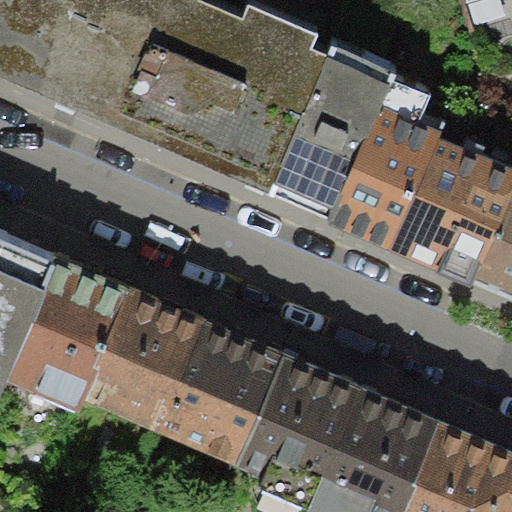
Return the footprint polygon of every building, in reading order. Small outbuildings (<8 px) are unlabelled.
[(0,0),(0,73),(49,94),(89,0),(0,0)] [(265,188),(324,51),(206,0),(89,0),(49,94),(178,150),(264,188),(265,188)] [(511,0),(457,0),(480,71),(495,78),(511,73),(511,0)] [(389,67),(329,41),(324,51),(265,188),(280,194),(325,214),(386,74),(389,67)] [(411,120),(424,90),(386,74),(325,214),(340,220),(386,240),(430,137),(433,130),(411,120)] [(467,275),(511,172),(430,137),(386,240),(400,246),(467,275)] [(511,189),(505,187),(467,275),(511,294),(511,189)] [(0,368),(48,257),(0,236),(0,368)] [(82,381),(121,289),(72,268),(48,257),(0,368),(0,370),(35,385),(40,373),(78,389),(82,381)] [(156,422),(199,322),(146,300),(121,289),(82,381),(109,393),(106,401),(156,422)] [(206,444),(209,436),(236,448),(276,356),(223,333),(199,322),(156,422),(206,444)] [(236,448),(233,455),(260,467),(254,479),(304,501),(353,389),(300,366),(276,356),(236,448)] [(329,511),(359,511),(360,510),(364,511),(391,511),(398,496),(430,422),(377,399),(353,389),(304,501),(329,511)] [(511,511),(511,457),(430,422),(398,496),(426,508),(423,511),(511,511)]
